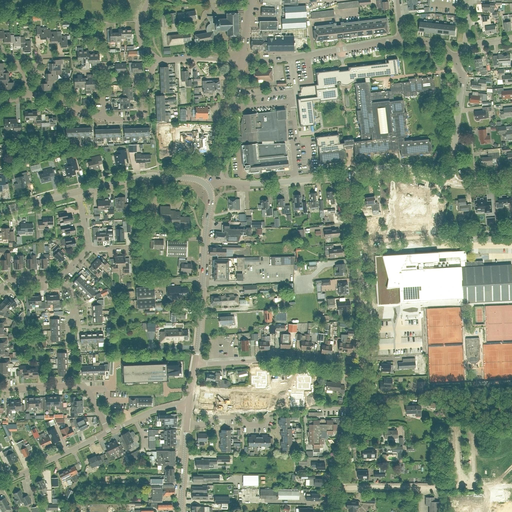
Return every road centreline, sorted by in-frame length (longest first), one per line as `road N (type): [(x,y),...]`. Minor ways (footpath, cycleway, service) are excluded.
road 1 (residential): [(362,371),(366,320),(346,175)]
road 2 (tertiary): [(194,364),(208,187)]
road 3 (residential): [(362,371),(297,361),(194,364)]
road 4 (residential): [(241,60),(401,38)]
road 5 (residential): [(474,486),(334,488)]
road 6 (tertiary): [(78,190),(139,176),(208,187)]
road 7 (residential): [(346,175),(219,179)]
road 8 (residential): [(450,181),(463,79),(453,60)]
road 9 (residential): [(219,179),(241,60)]
